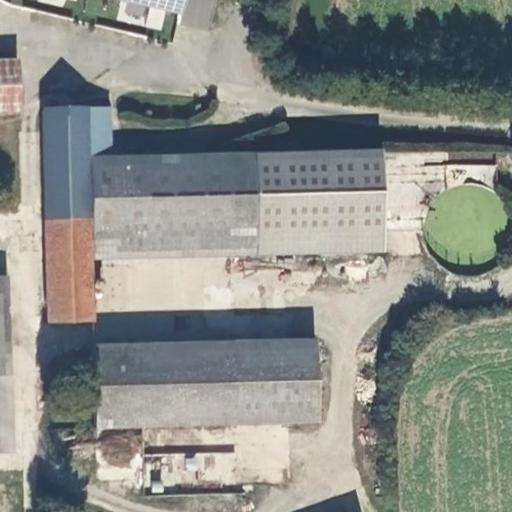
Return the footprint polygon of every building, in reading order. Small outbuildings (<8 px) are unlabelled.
[(110,0),(180,17),(183,0),(110,0)] [(0,61),(0,109),(15,108),(13,61),(0,61)] [(130,240),(128,159),(110,159),(108,109),(39,113),(47,324),(90,324),(88,242),(130,240)] [(128,159),(130,240),(380,233),(378,152),(128,159)] [(88,346),(91,428),(140,427),(314,420),(311,339),(88,346)] [(97,467),(136,468),(136,438),(98,437),(97,467)] [(145,452),(145,469),(161,470),(161,481),(234,483),(234,453),(145,452)]
